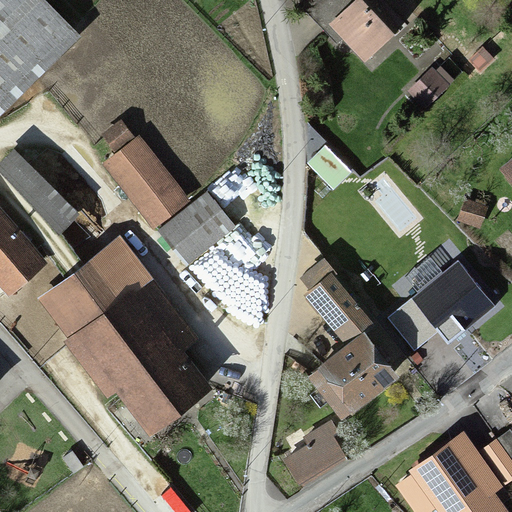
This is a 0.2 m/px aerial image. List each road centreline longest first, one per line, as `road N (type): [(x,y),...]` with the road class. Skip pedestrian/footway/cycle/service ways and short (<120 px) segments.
road 1 (residential): [(247,511),(295,196),(290,74),(273,0)]
road 2 (unknown): [(276,345),(228,315),(81,130),(58,118),(0,116)]
road 3 (residential): [(308,511),(511,366)]
road 4 (residential): [(0,327),(164,511)]
